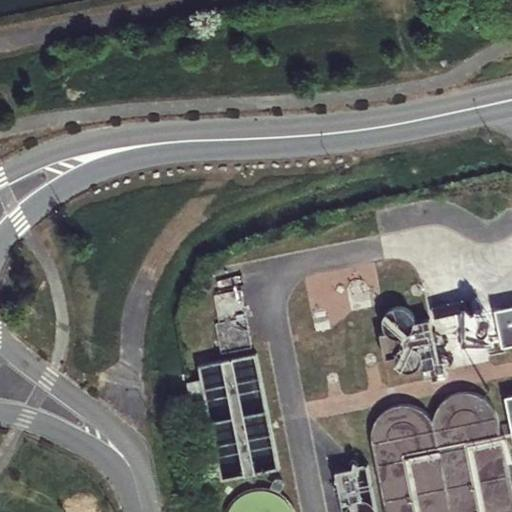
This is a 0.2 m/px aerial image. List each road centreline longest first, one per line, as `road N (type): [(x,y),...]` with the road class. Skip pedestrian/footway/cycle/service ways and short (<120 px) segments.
road 1 (tertiary): [(168,143),(368,130),(511,103)]
road 2 (tertiary): [(0,254),(19,226),(53,200),(168,143)]
road 3 (tertiary): [(168,143),(89,144),(0,182)]
road 4 (unclassified): [(112,446),(0,338)]
